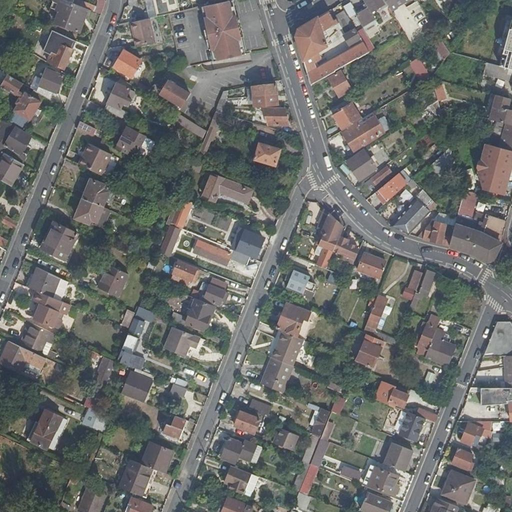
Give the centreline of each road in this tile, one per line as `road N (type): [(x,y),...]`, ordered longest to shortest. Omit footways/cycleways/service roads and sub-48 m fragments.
road 1 (residential): [(322,163),(303,185),(174,511)]
road 2 (residential): [(113,0),(0,295)]
road 3 (residential): [(502,289),(410,511)]
road 4 (tertiary): [(322,163),(365,225),(502,289)]
road 5 (tertiary): [(278,22),(322,163)]
